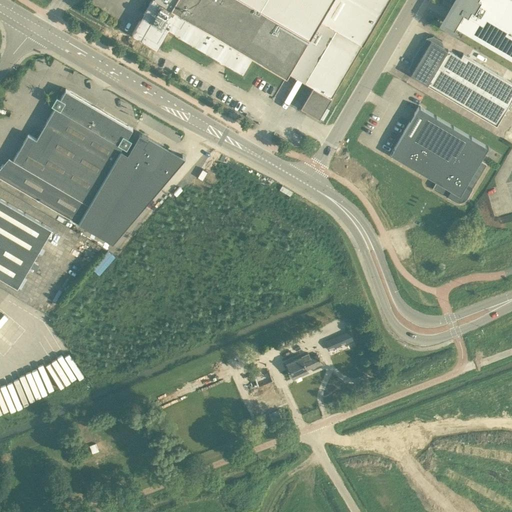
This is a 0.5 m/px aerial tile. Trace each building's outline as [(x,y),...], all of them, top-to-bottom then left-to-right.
[(151,0),(131,34),(157,49),(169,29),(243,73),(254,55),(286,74),(287,71),(312,86),(300,107),(319,118),(331,97),(387,0),(151,0)] [(511,0),(454,0),(452,5),(443,20),(443,21),(447,23),(453,26),(454,25),(458,27),(511,58),(511,0)] [(496,125),(511,98),(511,81),(463,53),(461,57),(447,49),(447,50),(443,47),(442,40),(433,35),(426,37),(408,67),(410,74),(427,84),(496,125)] [(2,163),(0,165),(0,175),(112,241),(185,156),(182,154),(178,161),(165,153),(168,148),(139,131),(127,152),(124,150),(131,138),(127,136),(132,127),(65,88),(60,96),(56,94),(51,103),(55,105),(36,138),(27,133),(8,166),(2,163)] [(480,160),(488,147),(418,106),(390,153),(436,181),(433,187),(450,197),(454,199),(456,200),(459,201),(461,200),(463,199),(465,198),(467,196),(469,192),(486,163),(480,160)] [(0,276),(17,286),(51,228),(0,197),(0,276)] [(307,369),(321,363),(317,356),(310,359),(308,353),(286,363),(292,377),(307,370),(307,369)] [(273,381),(268,370),(254,376),(258,387),(273,381)]
